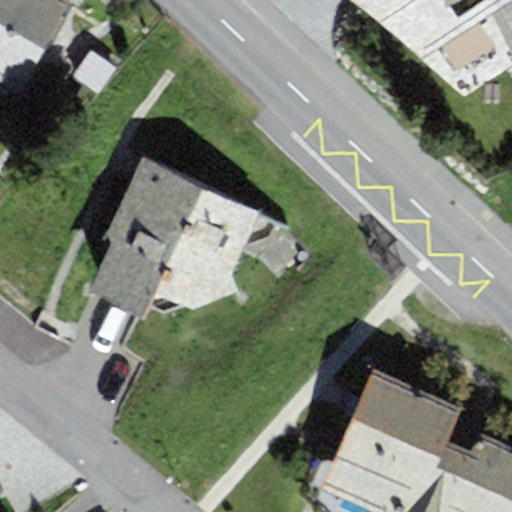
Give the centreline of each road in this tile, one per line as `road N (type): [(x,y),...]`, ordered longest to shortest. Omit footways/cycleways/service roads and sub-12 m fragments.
road 1 (tertiary): [(199,0),(511,295)]
road 2 (residential): [(0,378),(167,511)]
